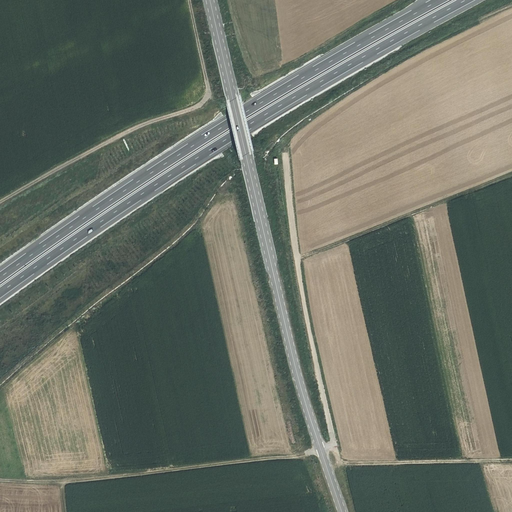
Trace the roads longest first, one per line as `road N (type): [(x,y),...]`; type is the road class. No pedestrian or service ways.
road 1 (track): [(511,173),(299,264),(338,459),(511,455)]
road 2 (motorway): [(0,291),(227,136),(464,0)]
road 3 (tertiary): [(212,0),(301,388),(341,511)]
road 4 (motorway): [(436,0),(206,135),(0,275)]
road 5 (track): [(0,478),(64,481),(290,456),(333,443)]
road 6 (track): [(188,0),(205,99),(0,202)]
